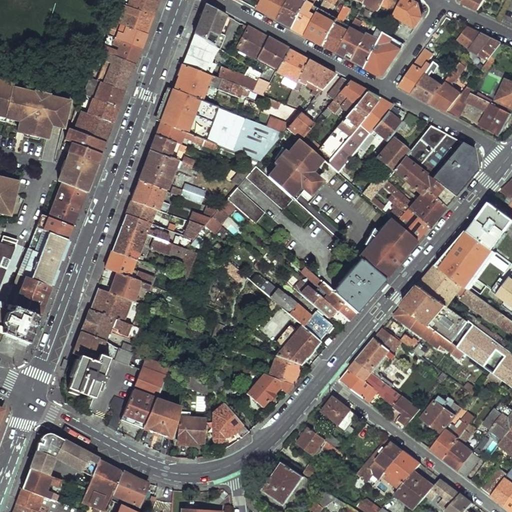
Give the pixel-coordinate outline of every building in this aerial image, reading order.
[(158,0),(129,0),(127,7),(153,15),(158,0)] [(262,0),(258,9),(278,20),(289,0),(262,0)] [(289,0),(278,20),(294,29),(308,1),(308,0),(289,0)] [(325,0),(321,8),(307,36),(325,45),(331,34),(339,18),(328,12),(333,3),(336,5),(337,0),(325,0)] [(379,11),(381,6),(384,0),(366,0),(364,3),(364,4),(379,11)] [(384,0),(381,6),(396,13),(402,0),(384,0)] [(402,0),(396,13),(394,15),(415,28),(422,18),(419,5),(409,0),(402,0)] [(460,0),(462,2),(479,10),(485,0),(460,0)] [(308,1),(294,29),(307,36),(321,8),(314,4),(308,1)] [(127,7),(119,3),(117,10),(129,14),(127,22),(114,18),(112,22),(146,34),(153,15),(127,7)] [(206,4),(194,35),(213,46),(225,15),(206,4)] [(344,41),(338,52),(353,60),(366,34),(359,30),(363,23),(356,19),(351,28),(344,41)] [(107,35),(141,48),(146,34),(112,22),(107,35)] [(247,26),(236,49),(256,61),(258,57),(267,37),(247,26)] [(472,29),(464,41),(473,45),(481,34),(472,29)] [(366,34),(353,60),(366,67),(385,33),(379,30),(376,36),(368,32),(366,34)] [(385,33),(366,67),(382,76),(385,75),(404,45),(385,33)] [(473,45),(470,49),(489,60),(502,44),(481,34),(473,45)] [(101,51),(135,64),(141,48),(107,35),(101,51)] [(194,35),(183,65),(251,91),(252,91),(256,83),(230,73),(231,69),(228,68),(227,70),(215,66),(214,69),(208,67),(212,55),(216,48),(213,46),(194,35)] [(267,37),(258,57),(278,68),(288,48),(267,37)] [(278,68),(276,71),(297,82),(298,80),(308,59),(288,48),(278,68)] [(424,49),(400,86),(413,94),(432,66),(428,64),(431,58),(429,57),(431,54),(424,49)] [(99,50),(96,58),(111,63),(105,78),(98,76),(96,80),(124,91),(135,64),(101,51),(99,50)] [(225,53),(224,58),(247,71),(250,67),(229,55),(225,53)] [(308,59),(298,80),(306,84),(308,81),(323,90),(336,74),(308,59)] [(432,66),(413,94),(430,103),(442,87),(428,78),(433,71),(435,72),(440,65),(435,61),(432,66)] [(442,87),(430,103),(441,108),(455,89),(450,85),(455,82),(467,66),(461,62),(442,87)] [(183,65),(173,90),(202,102),(207,88),(239,100),(242,95),(248,97),(251,91),(183,65)] [(89,77),(88,81),(83,94),(94,98),(118,108),(124,91),(96,80),(89,77)] [(283,77),(280,83),(292,89),(295,83),(283,77)] [(342,77),(329,95),(334,100),(349,81),(342,77)] [(252,91),(263,96),(269,85),(259,79),(256,83),(252,91)] [(511,82),(507,80),(498,100),(511,106),(511,82)] [(0,115),(1,116),(14,119),(22,121),(20,131),(25,133),(50,139),(53,126),(54,122),(66,124),(71,102),(49,97),(50,94),(35,91),(35,93),(6,87),(7,84),(7,83),(0,81),(0,115)] [(334,100),(327,109),(334,114),(348,98),(356,104),(366,92),(367,91),(349,81),(334,100)] [(35,93),(35,91),(7,84),(6,87),(35,93)] [(455,89),(441,108),(448,112),(464,91),(465,90),(461,87),(458,91),(455,89)] [(173,90),(161,123),(217,146),(231,152),(244,120),(202,102),(173,90)] [(464,91),(448,112),(459,118),(470,95),(464,91)] [(356,104),(317,155),(322,159),(329,165),(378,101),(366,92),(356,104)] [(511,113),(473,92),(469,99),(488,109),(480,125),(501,136),(511,116),(511,113)] [(94,98),(88,114),(112,123),(118,108),(94,98)] [(378,101),(329,165),(336,171),(358,145),(388,111),(393,105),(380,98),(378,101)] [(273,100),(271,104),(283,109),(285,104),(273,100)] [(388,111),(358,145),(362,149),(378,132),(387,140),(398,126),(401,123),(388,111)] [(82,112),(74,129),(105,142),(112,123),(88,114),(82,112)] [(292,122),(286,128),(295,136),(297,134),(304,140),(315,125),(300,112),(292,122)] [(401,123),(398,126),(405,132),(417,118),(409,114),(401,123)] [(266,123),(264,128),(281,135),(286,128),(292,122),(286,120),(279,121),(276,127),(266,123)] [(161,123),(156,136),(181,146),(183,140),(215,152),(217,146),(161,123)] [(408,152),(393,170),(421,194),(425,189),(446,207),(454,197),(473,175),(478,169),(477,161),(469,154),(474,149),(431,125),(408,152)] [(74,129),(71,128),(68,135),(71,136),(70,141),(101,153),(105,142),(74,129)] [(264,128),(246,158),(258,163),(281,135),(264,128)] [(156,136),(150,151),(168,158),(172,149),(183,154),(186,148),(181,146),(156,136)] [(393,138),(377,157),(393,170),(408,152),(393,138)] [(69,152),(97,163),(101,153),(70,141),(65,139),(61,148),(69,152)] [(317,155),(298,139),(287,153),(284,151),(272,165),(275,167),(266,178),(290,198),(296,190),(303,189),(303,188),(307,187),(307,189),(315,188),(314,175),(307,176),(306,170),(313,169),(322,159),(317,155)] [(150,151),(138,182),(166,193),(177,162),(168,158),(150,151)] [(64,165),(92,175),(97,163),(69,152),(64,165)] [(183,164),(181,170),(200,179),(203,173),(183,164)] [(86,192),(92,175),(64,165),(62,169),(58,181),(63,182),(86,192)] [(249,174),(245,178),(283,210),(292,200),(290,198),(266,178),(254,167),(249,174)] [(240,174),(232,185),(238,187),(245,178),(249,174),(246,173),(243,176),(240,174)] [(378,174),(362,193),(369,198),(381,184),(385,179),(378,174)] [(385,179),(381,184),(401,202),(429,227),(437,217),(446,207),(425,189),(421,194),(413,203),(385,179)] [(0,213),(11,216),(14,206),(11,205),(14,194),(16,195),(19,185),(0,180),(0,213)] [(511,181),(509,184),(501,192),(511,200),(511,181)] [(86,192),(63,182),(49,218),(73,227),(86,192)] [(138,182),(130,203),(155,212),(165,216),(169,208),(161,204),(166,193),(138,182)] [(172,190),(170,195),(200,207),(204,196),(186,188),(183,194),(172,190)] [(292,200),(293,201),(303,189),(296,190),(290,198),(292,200)] [(228,199),(226,201),(231,205),(255,225),(264,214),(235,190),(228,199)] [(223,197),(219,203),(223,205),(226,201),(228,199),(223,197)] [(376,197),(371,201),(377,211),(383,207),(376,197)] [(490,204),(507,216),(509,213),(506,211),(507,210),(494,200),(490,204)] [(223,205),(219,210),(223,214),(231,205),(226,201),(223,205)] [(403,212),(395,221),(418,240),(424,233),(429,227),(401,202),(397,207),(403,212)] [(130,203),(125,216),(150,225),(155,212),(130,203)] [(483,214),(468,229),(489,247),(494,250),(511,224),(511,220),(511,219),(507,216),(490,204),(483,214)] [(193,216),(190,225),(203,230),(211,220),(216,213),(207,209),(203,220),(193,216)] [(216,213),(211,220),(215,224),(223,214),(219,210),(216,213)] [(36,226),(68,241),(73,227),(49,218),(40,214),(36,226)] [(125,216),(121,228),(145,237),(154,240),(177,249),(178,244),(170,241),(168,238),(156,233),(153,234),(148,232),(150,225),(125,216)] [(418,240),(395,221),(391,217),(379,232),(374,227),(364,244),(367,246),(358,256),(360,257),(383,277),(400,257),(402,259),(418,240)] [(190,225),(184,239),(193,242),(203,230),(190,225)] [(17,273),(50,287),(68,241),(36,226),(17,273)] [(121,228),(111,252),(136,262),(145,237),(121,228)] [(468,229),(438,266),(464,287),(494,250),(468,229)] [(1,243),(14,247),(16,240),(3,236),(1,243)] [(154,240),(150,250),(169,258),(169,256),(184,262),(178,277),(187,281),(197,257),(177,249),(154,240)] [(0,281),(14,247),(1,243),(0,242),(0,281)] [(111,252),(105,270),(116,274),(141,284),(151,287),(154,280),(132,272),(136,262),(111,252)] [(508,266),(495,255),(490,261),(503,272),(508,266)] [(220,256),(218,265),(274,314),(280,306),(270,297),(245,275),(220,256)] [(360,257),(332,290),(357,311),(370,296),(385,279),(383,277),(360,257)] [(428,277),(419,287),(445,306),(456,292),(462,297),(460,300),(492,324),(493,322),(511,335),(511,321),(502,315),(493,308),(438,266),(428,277)] [(158,270),(155,276),(184,287),(187,281),(178,277),(158,270)] [(311,272),(307,276),(328,295),(324,300),(335,309),(349,321),(357,311),(332,290),(311,272)] [(17,273),(6,303),(39,317),(50,287),(17,273)] [(116,274),(109,294),(131,302),(134,303),(141,284),(116,274)] [(511,278),(511,277),(497,296),(511,306),(511,278)] [(306,289),(301,295),(328,317),(335,309),(324,300),(302,282),(300,284),(306,289)] [(428,327),(463,352),(490,372),(503,381),(511,388),(511,355),(503,349),(464,320),(445,306),(419,287),(410,298),(402,308),(428,327)] [(97,289),(89,310),(123,323),(131,302),(109,294),(97,289)] [(277,289),(270,297),(280,306),(302,325),(319,340),(332,324),(315,310),(312,314),(290,298),(287,298),(277,289)] [(0,332),(29,344),(39,317),(6,303),(0,301),(0,332)] [(394,317),(421,337),(428,327),(402,308),(395,315),(394,317)] [(89,310),(81,333),(104,342),(106,339),(109,340),(110,337),(107,335),(110,327),(120,331),(118,334),(127,337),(132,326),(123,323),(89,310)] [(464,320),(503,349),(507,343),(494,334),(493,336),(479,325),(481,323),(468,314),(464,320)] [(302,325),(275,356),(299,364),(320,341),(319,340),(302,325)] [(421,337),(437,350),(441,345),(458,358),(463,352),(428,327),(421,337)] [(383,330),(375,340),(391,353),(401,343),(383,330)] [(81,333),(72,355),(80,357),(96,363),(99,355),(140,370),(145,358),(104,342),(81,333)] [(214,333),(212,338),(221,341),(222,337),(223,336),(214,333)] [(401,341),(412,349),(413,347),(418,341),(413,338),(412,339),(405,334),(401,341)] [(375,340),(356,362),(375,376),(379,370),(376,368),(385,354),(390,358),(393,355),(391,353),(375,340)] [(208,348),(206,353),(216,357),(218,352),(208,348)] [(80,357),(68,388),(96,399),(91,412),(110,421),(108,426),(115,430),(120,419),(140,370),(99,355),(96,363),(80,357)] [(275,356),(269,375),(292,384),(299,364),(275,356)] [(140,370),(120,419),(142,428),(155,398),(165,376),(168,367),(145,358),(140,370)] [(375,376),(356,362),(340,382),(368,403),(373,396),(369,392),(373,387),(379,392),(379,395),(404,414),(396,424),(403,429),(411,420),(419,409),(375,376)] [(168,367),(165,376),(174,380),(178,371),(168,367)] [(208,383),(218,394),(227,386),(212,371),(208,383)] [(486,377),(499,387),(503,381),(490,372),(486,377)] [(247,392),(263,406),(281,386),(288,392),(294,385),(292,384),(269,375),(262,373),(247,392)] [(189,375),(186,387),(208,393),(208,383),(189,375)] [(463,388),(473,395),(476,390),(467,383),(463,388)] [(439,395),(435,400),(443,407),(447,402),(446,401),(439,395)] [(213,438),(213,439),(213,440),(214,441),(215,442),(216,443),(217,443),(218,443),(219,443),(220,442),(221,441),(221,440),(222,439),(222,438),(235,432),(240,438),(249,432),(220,397),(217,399),(222,405),(214,411),(213,438)] [(462,409),(453,402),(454,401),(449,397),(446,401),(447,402),(443,407),(456,416),(462,409)] [(155,398),(142,428),(172,439),(181,408),(155,398)] [(323,411),(330,416),(329,419),(345,432),(357,417),(333,399),(323,411)] [(443,407),(435,400),(420,419),(441,435),(456,416),(443,407)] [(501,402),(484,425),(490,430),(505,410),(508,407),(501,402)] [(505,410),(490,430),(503,439),(511,427),(511,414),(511,415),(505,410)] [(179,418),(178,444),(198,445),(198,441),(203,442),(204,419),(179,418)] [(446,430),(430,450),(443,459),(464,432),(468,426),(463,423),(453,436),(446,430)] [(511,427),(503,439),(499,445),(511,454),(511,427)] [(309,428),(298,443),(314,455),(315,453),(318,454),(323,448),(345,464),(350,459),(342,453),(335,448),(325,440),(309,428)] [(44,431),(29,468),(48,476),(55,457),(93,477),(101,458),(75,445),(47,431),(44,431)] [(464,432),(443,459),(459,472),(473,453),(460,442),(461,440),(465,443),(470,435),(464,432)] [(325,440),(335,448),(340,442),(329,434),(325,440)] [(386,448),(366,471),(363,468),(357,474),(367,482),(375,472),(379,475),(377,478),(380,480),(380,479),(385,473),(404,451),(391,442),(386,448)] [(386,448),(383,445),(363,468),(366,471),(386,448)] [(404,451),(385,473),(403,486),(415,471),(420,464),(404,451)] [(473,453),(459,472),(466,477),(480,458),(473,453)] [(105,511),(111,499),(124,470),(113,464),(101,458),(93,477),(86,493),(82,502),(95,508),(93,511),(105,511)] [(303,477),(281,463),(262,491),(283,505),(303,477)] [(311,465),(305,474),(316,480),(321,472),(311,465)] [(29,468),(22,488),(43,497),(54,501),(57,495),(46,490),(49,483),(59,488),(61,482),(48,476),(29,468)] [(511,468),(508,475),(491,496),(504,506),(511,495),(511,468)] [(500,469),(483,490),(491,496),(508,475),(500,469)] [(124,470),(111,499),(121,503),(136,510),(148,483),(133,475),(124,470)] [(403,486),(396,495),(414,509),(426,496),(434,487),(415,471),(403,486)] [(380,480),(373,487),(378,491),(385,483),(380,479),(380,480)] [(434,487),(426,496),(435,504),(437,502),(440,504),(438,506),(442,509),(438,511),(445,511),(446,511),(461,495),(440,479),(434,487)] [(22,488),(17,502),(38,511),(46,511),(48,509),(39,505),(43,497),(22,488)] [(79,489),(71,508),(78,511),(82,502),(86,493),(79,489)] [(461,495),(446,511),(465,511),(466,511),(473,504),(461,495)] [(365,511),(378,511),(381,509),(365,496),(358,506),(365,511)] [(247,497),(248,508),(254,511),(260,511),(263,509),(247,497)] [(38,511),(17,502),(13,511),(38,511)] [(141,511),(136,510),(121,503),(116,511),(141,511)] [(342,511),(358,511),(347,503),(341,511),(342,511)]
